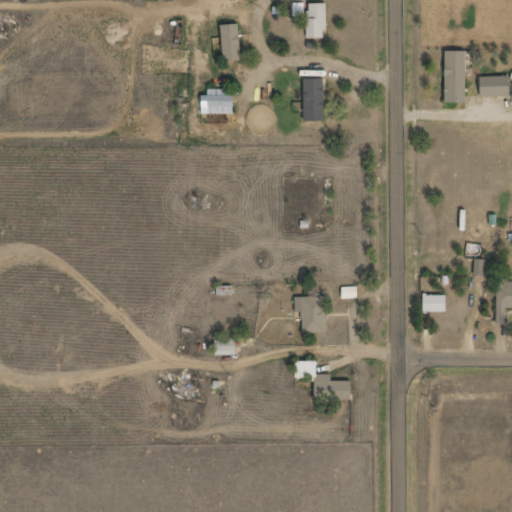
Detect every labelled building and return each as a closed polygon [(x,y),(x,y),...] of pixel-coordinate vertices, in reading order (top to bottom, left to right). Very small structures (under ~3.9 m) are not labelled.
[(328,3),(308,3),(308,38),(327,38),(328,3)] [(223,25),(225,60),(243,60),(241,24),(223,25)] [(466,51),(446,51),(447,102),(467,102),(466,51)] [(510,76),(481,77),(482,96),(510,96),(510,76)] [(325,79),(304,79),(305,121),(325,121),(325,79)] [(234,115),(235,90),(208,89),(208,101),(203,100),(202,114),(234,115)] [(485,259),(475,259),(474,275),(485,276),(485,259)] [(342,299),(358,298),(358,287),(342,287),(342,299)] [(448,312),(447,294),(424,295),(425,312),(448,312)] [(328,333),(327,297),(296,297),(296,312),(303,312),(303,334),(328,333)] [(237,355),(237,337),(215,338),(216,355),(237,355)] [(353,401),(352,381),(332,381),(332,374),(319,375),(319,361),(297,361),(297,379),(316,379),(317,401),(353,401)]
